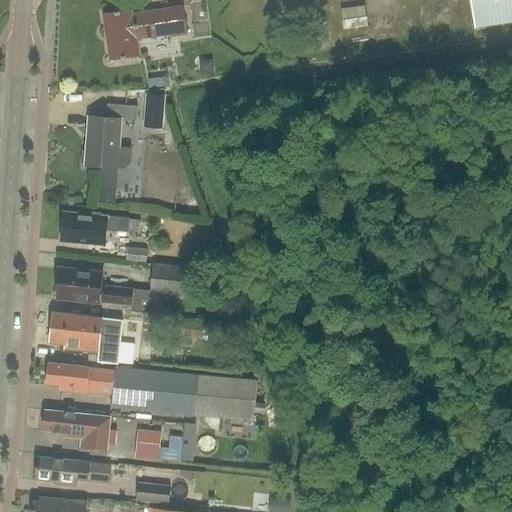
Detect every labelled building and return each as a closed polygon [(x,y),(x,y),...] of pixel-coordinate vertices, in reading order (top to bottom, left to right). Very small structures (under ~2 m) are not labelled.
[(511,0),(470,0),(475,30),(511,24),(511,0)] [(365,4),(340,5),(341,26),(366,25),(365,4)] [(171,39),(188,36),(184,6),(133,14),(132,11),(103,15),(110,62),(140,57),(138,42),(171,37),(171,39)] [(120,149),(122,121),(137,123),(138,108),(107,106),(106,119),(89,118),(85,166),(125,169),(131,165),(132,150),(120,149)] [(115,202),(116,186),(101,184),(99,200),(115,202)] [(140,223),(100,218),(101,216),(79,213),(79,216),(64,214),(61,242),(87,245),(87,249),(105,251),(107,230),(139,234),(140,223)] [(128,249),(127,261),(147,263),(148,250),(147,250),(128,249)] [(189,268),(154,265),(151,292),(186,296),(189,268)] [(103,275),(58,271),(55,299),(115,305),(114,313),(131,315),(131,314),(160,316),(163,294),(102,288),(103,275)] [(98,363),(184,372),(185,366),(159,364),(159,358),(156,358),(155,359),(137,357),(141,322),(124,320),(123,330),(102,328),(103,319),(53,314),(50,345),(65,346),(65,351),(99,355),(98,363)] [(178,320),(176,339),(205,343),(207,324),(178,320)] [(257,383),(116,369),(116,373),(89,370),(89,369),(49,365),(47,386),(61,387),(61,392),(86,395),(86,393),(112,396),(111,409),(253,423),(257,383)] [(42,419),(42,425),(44,428),(43,432),(65,435),(65,438),(82,440),(81,448),(107,451),(110,419),(86,417),(46,412),(45,416),(42,419)] [(161,447),(135,444),(133,460),(159,463),(161,447)] [(111,467),(37,459),(35,481),(56,483),(56,485),(77,488),(77,481),(109,485),(111,467)] [(171,487),(138,484),(136,503),(169,506),(171,487)] [(290,511),(291,500),(271,498),(269,511),(290,511)] [(85,511),(86,504),(39,499),(39,503),(33,503),(32,511),(85,511)]
